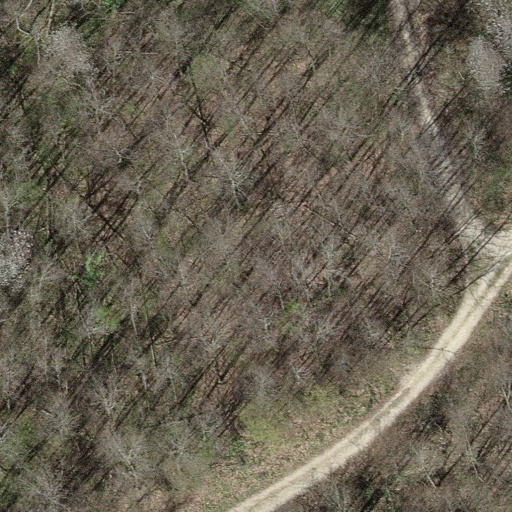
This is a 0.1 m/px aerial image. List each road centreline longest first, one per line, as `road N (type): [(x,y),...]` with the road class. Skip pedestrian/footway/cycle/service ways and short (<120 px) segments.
road 1 (track): [(251,511),(351,441),(494,286)]
road 2 (track): [(398,0),(422,99),(494,286)]
